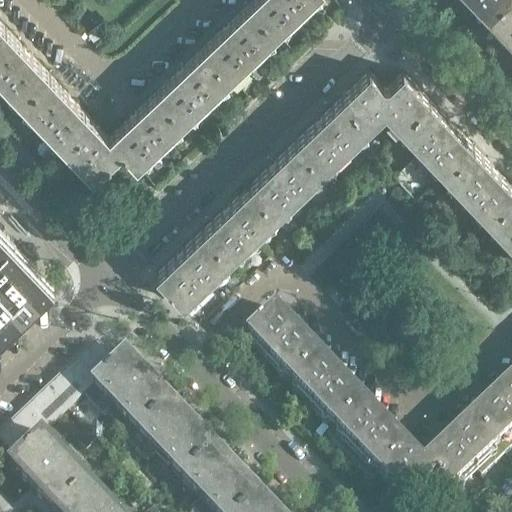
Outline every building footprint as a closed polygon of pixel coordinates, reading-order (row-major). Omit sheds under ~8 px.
[(276,31),(309,0),(251,0),(249,2),(276,31)] [(503,0),(473,0),(488,15),(503,0)] [(511,0),(503,0),(488,15),(511,40),(511,0)] [(230,76),(276,31),(249,2),(202,47),(230,76)] [(49,73),(5,27),(0,31),(0,79),(20,101),(49,73)] [(183,120),(230,76),(202,47),(156,91),(183,120)] [(429,98),(403,71),(388,84),(383,84),(369,70),(341,96),(369,125),(368,123),(384,109),(385,110),(386,109),(401,124),(400,125),(400,126),(429,98)] [(93,120),(49,73),(20,101),(64,147),(93,120)] [(136,164),(183,120),(156,91),(109,135),(122,148),(121,149),(136,164)] [(323,169),(369,125),(341,96),(295,140),(323,169)] [(473,144),(429,98),(400,126),(444,172),(473,144)] [(122,148),(109,135),(109,136),(93,120),(64,147),(92,176),(121,149),(122,148)] [(276,213),(323,169),(295,140),(249,184),(276,213)] [(511,195),(511,185),(473,144),(444,172),(488,218),(511,195)] [(230,257),(276,213),(249,184),(202,228),(230,257)] [(511,195),(488,218),(511,243),(511,195)] [(0,331),(52,282),(0,227),(0,331)] [(183,302),(230,257),(202,228),(156,273),(183,302)] [(319,357),(274,310),(245,337),(290,384),(319,357)] [(40,437),(93,387),(116,366),(96,345),(0,436),(0,441),(17,459),(40,437)] [(363,403),(319,357),(290,384),(334,430),(363,403)] [(167,406),(156,395),(158,393),(135,370),(134,371),(124,361),(126,360),(124,358),(116,366),(93,387),(105,400),(107,398),(114,406),(127,420),(125,422),(137,434),(167,406)] [(499,447),(511,434),(511,379),(472,418),(499,447)] [(407,449),(363,403),(334,430),(378,477),(407,449)] [(211,453),(200,441),(202,439),(179,416),(178,418),(167,406),(137,434),(149,447),(151,445),(171,466),(169,468),(181,481),(211,453)] [(450,494),(499,447),(472,418),(423,464),(435,478),(450,494)] [(55,511),(85,484),(73,472),(71,474),(58,460),(50,452),(52,450),(40,437),(17,459),(9,467),(10,469),(12,467),(22,478),(20,479),(28,488),(43,503),(44,501),(54,511),(55,511)] [(435,478),(423,464),(422,465),(407,449),(378,477),(389,488),(392,485),(409,503),(435,478)] [(241,511),(255,499),(244,487),(246,486),(224,462),(222,464),(211,453),(181,481),(193,493),(195,491),(203,499),(214,511),(241,511)] [(107,511),(95,499),(97,497),(85,484),(55,511),(107,511)] [(270,511),(268,509),(266,510),(255,499),(241,511),(270,511)]
